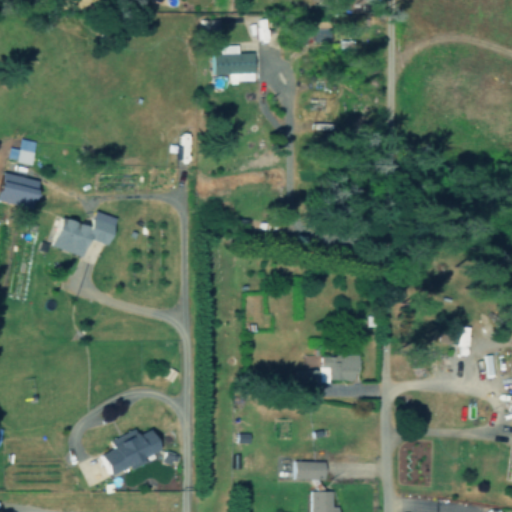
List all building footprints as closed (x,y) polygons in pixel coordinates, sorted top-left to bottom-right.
[(310,30),(310,40),(326,39),(326,29),(310,30)] [(207,52),(207,72),(249,71),(249,52),(233,52),(233,41),(215,42),(214,52),(207,52)] [(13,147),(10,159),(23,165),(28,151),(13,147)] [(0,171),(0,201),(23,208),(31,179),(0,171)] [(53,215),(42,243),(45,244),(74,257),(81,260),(88,264),(106,223),(86,216),(82,224),(53,215)] [(316,354),(316,370),(294,370),(294,396),(315,396),(315,381),(324,381),(324,379),(353,379),(353,354),(316,354)] [(95,453),(101,463),(107,474),(153,451),(142,426),(132,431),(129,427),(104,438),(107,444),(95,453)] [(320,478),(320,460),(290,460),(290,478),(320,478)] [(333,511),(334,506),(328,505),(328,490),(307,490),(306,511),(333,511)]
